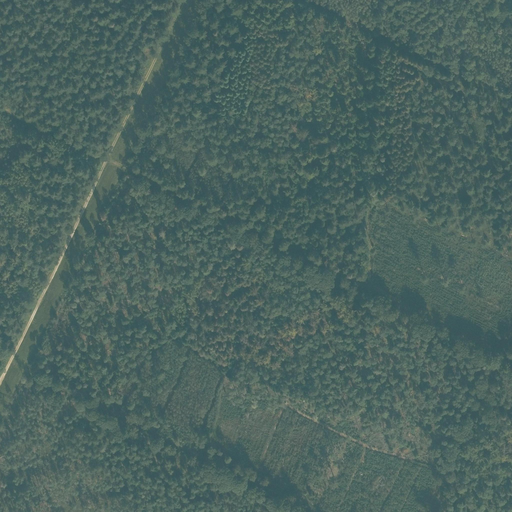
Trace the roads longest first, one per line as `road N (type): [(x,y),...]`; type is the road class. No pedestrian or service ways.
road 1 (track): [(183,0),(0,381)]
road 2 (track): [(426,511),(511,336)]
